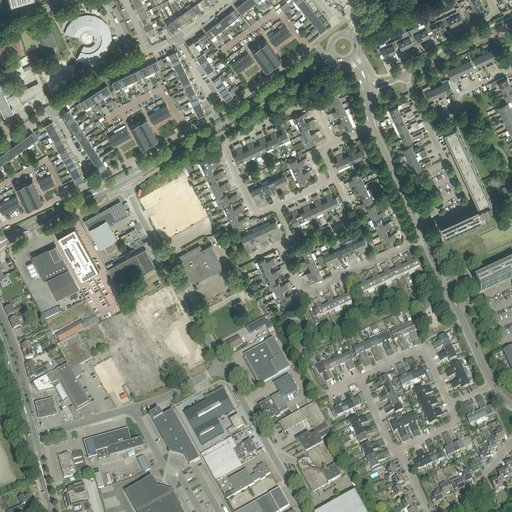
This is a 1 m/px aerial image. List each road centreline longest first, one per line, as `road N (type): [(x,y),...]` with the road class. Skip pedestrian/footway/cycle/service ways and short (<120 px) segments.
road 1 (residential): [(334,143),(308,102),(225,141),(252,212),(277,205)]
road 2 (residential): [(223,365),(122,180)]
road 3 (secondary): [(122,180),(301,71)]
road 4 (residential): [(280,244),(306,291),(410,242)]
road 5 (residential): [(304,511),(223,365)]
road 6 (unclassified): [(493,385),(423,236)]
road 7 (secondary): [(0,244),(122,180)]
road 8 (residential): [(450,405),(421,350),(358,377)]
road 9 (residential): [(134,408),(200,511)]
